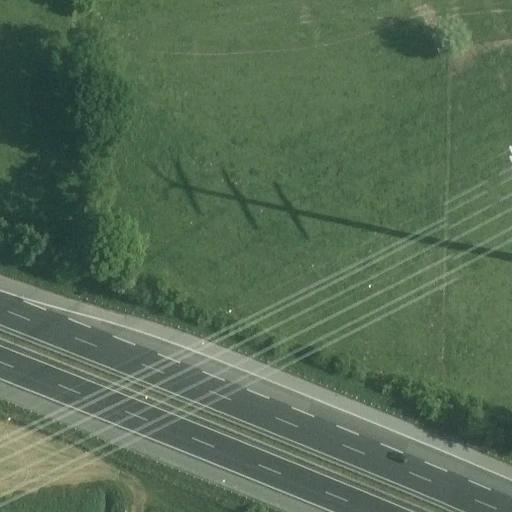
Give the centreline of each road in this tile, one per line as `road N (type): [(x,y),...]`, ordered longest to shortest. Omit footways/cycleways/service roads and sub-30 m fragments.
road 1 (motorway): [(487,511),(0,312)]
road 2 (motorway): [(0,371),(350,511)]
